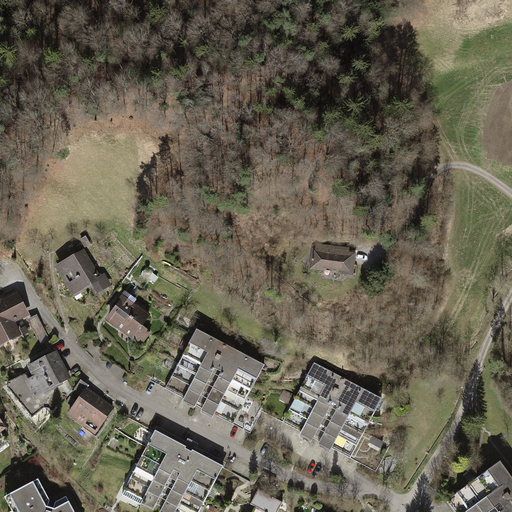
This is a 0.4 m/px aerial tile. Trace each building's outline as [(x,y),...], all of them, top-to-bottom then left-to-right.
[(312,249),(310,269),(323,271),(323,268),(341,270),(340,273),(352,275),(355,253),(341,252),(342,248),(315,245),(315,249),(312,249)] [(84,252),(58,267),(74,293),(93,281),(94,284),(96,288),(98,291),(105,287),(108,282),(104,279),(103,280),(99,278),(84,252)] [(311,277),(311,292),(337,291),(336,276),(311,277)] [(27,314),(16,293),(0,302),(0,304),(11,326),(14,325),(12,321),(27,314)] [(117,309),(110,319),(133,336),(149,316),(126,298),(123,302),(121,300),(115,308),(117,309)] [(11,326),(0,304),(0,344),(19,334),(14,325),(11,326)] [(40,346),(50,343),(40,315),(30,318),(40,346)] [(197,330),(167,385),(186,395),(183,402),(194,408),(197,401),(204,405),(201,411),(213,417),(216,411),(235,421),(264,365),(197,330)] [(56,353),(30,366),(36,377),(30,380),(27,373),(9,383),(8,387),(31,415),(45,403),(40,398),(45,395),(43,391),(69,378),(56,353)] [(314,363),(285,419),(303,429),(300,435),(312,441),(315,435),(322,439),(318,445),(330,451),(333,445),(352,455),(382,399),(314,363)] [(86,390),(70,413),(96,432),(113,408),(86,390)] [(125,490),(122,495),(141,504),(141,503),(153,509),(156,503),(163,506),(159,511),(199,511),(223,467),(222,467),(224,464),(194,449),(196,445),(188,441),(186,444),(157,429),(155,432),(124,490),(125,490)] [(511,511),(511,478),(500,462),(449,499),(458,511),(511,511)] [(48,505),(37,483),(9,498),(16,511),(70,511),(65,501),(54,506),(54,509),(48,507),(48,505)] [(277,511),(283,502),(258,489),(251,503),(267,511),(277,511)] [(267,511),(251,503),(250,504),(254,506),(250,511),(267,511)]
